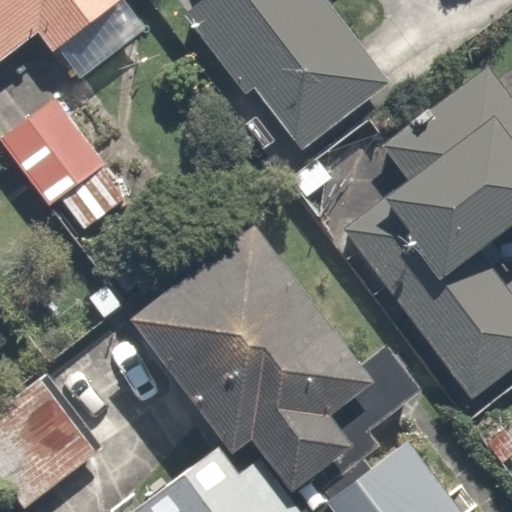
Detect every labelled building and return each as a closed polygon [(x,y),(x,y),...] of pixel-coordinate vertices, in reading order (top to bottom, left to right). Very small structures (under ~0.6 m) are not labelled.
[(0,0),(0,50),(29,29),(45,51),(114,0),(0,0)] [(328,0),(170,0),(294,152),(389,74),(328,0)] [(511,292),(471,241),(511,209),(511,104),(476,59),(308,192),(471,398),(511,365),(511,292)] [(140,190),(54,85),(0,128),(0,140),(80,239),(140,190)] [(114,289),(220,436),(240,422),(280,478),(349,428),(322,391),(366,359),(246,193),(114,289)] [(94,438),(40,367),(0,398),(0,480),(14,499),(94,438)] [(347,511),(289,511),(231,437),(133,511),(459,511),(418,458),(347,511)]
